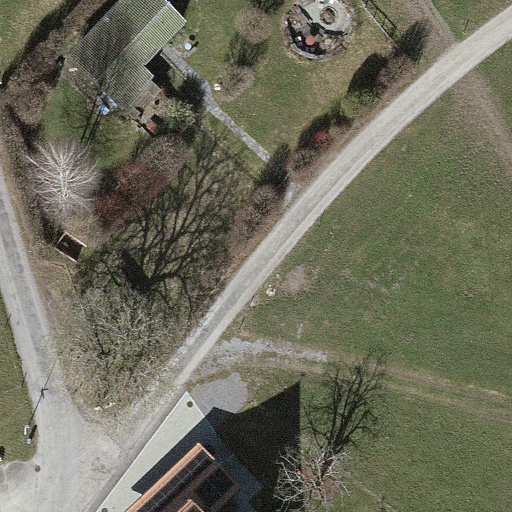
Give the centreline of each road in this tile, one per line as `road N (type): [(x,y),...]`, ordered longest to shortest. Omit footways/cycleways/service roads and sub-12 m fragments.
road 1 (track): [(62,470),(120,440),(378,128),(511,21)]
road 2 (track): [(0,221),(56,416),(62,470)]
